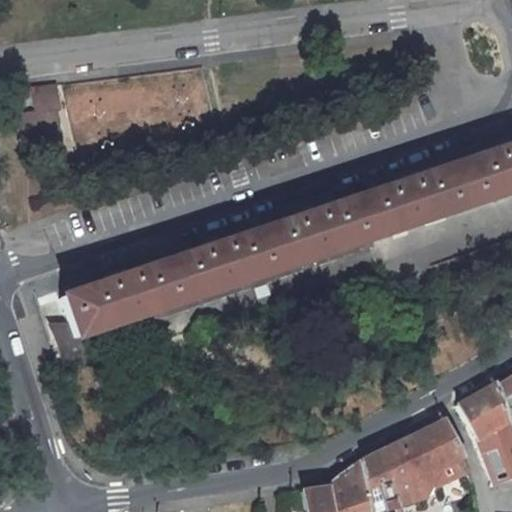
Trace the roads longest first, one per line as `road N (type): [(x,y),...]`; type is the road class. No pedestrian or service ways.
road 1 (residential): [(0,276),(469,119)]
road 2 (tertiary): [(74,511),(120,497),(282,476),(511,352)]
road 3 (residential): [(0,65),(440,7)]
road 4 (residential): [(0,294),(64,511)]
